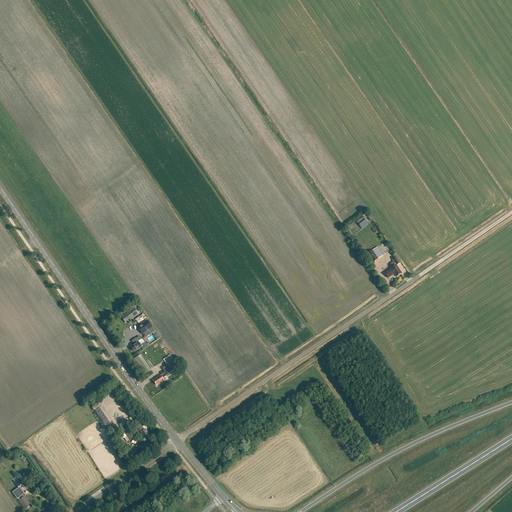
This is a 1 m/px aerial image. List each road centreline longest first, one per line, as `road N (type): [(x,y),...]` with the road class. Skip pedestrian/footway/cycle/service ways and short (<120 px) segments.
road 1 (unclassified): [(177,440),(511,212)]
road 2 (primary): [(177,440),(0,186)]
road 3 (trunk): [(511,402),(384,458),(300,511)]
road 4 (trunk): [(395,511),(511,438)]
road 5 (unclassified): [(74,511),(177,440)]
